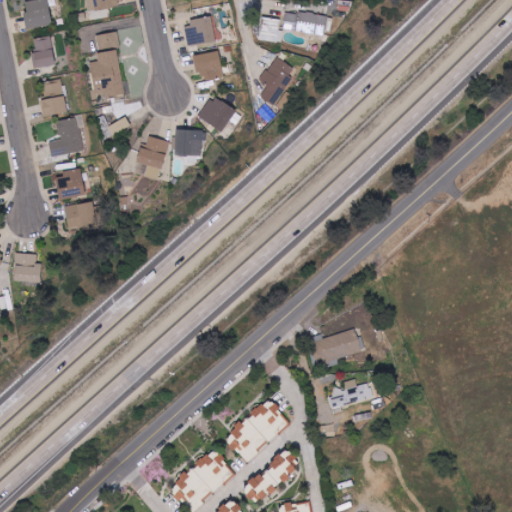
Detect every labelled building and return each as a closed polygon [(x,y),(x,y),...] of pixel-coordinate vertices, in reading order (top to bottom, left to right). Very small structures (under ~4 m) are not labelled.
[(23,13),(27,31),(53,25),(47,0),(39,0),(25,3),(27,12),(23,13)] [(86,0),(86,3),(92,2),(93,11),(122,8),(121,0),(86,0)] [(327,17),(287,11),(284,30),(324,36),(327,17)] [(282,20),(263,17),(259,40),(278,43),(282,20)] [(189,45),(215,43),(213,18),(187,21),(189,45)] [(99,50),(120,48),(119,33),(97,35),(99,50)] [(35,40),(36,53),(32,53),(34,68),(55,66),(52,38),(35,40)] [(91,63),(95,99),(124,95),(119,51),(99,53),(99,62),(91,63)] [(225,78),(219,51),(193,57),(197,75),(201,74),(203,82),(225,78)] [(296,69),(275,57),(262,81),(269,85),(261,99),(276,106),(296,69)] [(46,117),(68,113),(62,81),(40,86),(46,117)] [(198,117),(224,134),(237,112),(212,96),(198,117)] [(50,142),(52,159),(66,157),(66,154),(84,151),(81,127),(85,127),(83,117),(57,120),(60,141),(50,142)] [(176,130),(176,156),(205,157),(205,130),(176,130)] [(159,181),(167,154),(171,143),(150,137),(146,150),(142,149),(134,173),(159,181)] [(86,196),(81,169),(63,173),(64,177),(56,179),(60,201),(86,196)] [(97,229),(94,203),(66,206),(68,228),(80,226),(80,230),(97,229)] [(0,264),(8,254),(0,248),(0,264)] [(15,281),(41,282),(42,263),(37,263),(38,254),(16,253),(15,281)] [(320,365),(363,353),(357,332),(352,334),(347,316),(322,323),(325,335),(313,339),(320,365)] [(334,414),(345,411),(343,406),(374,398),(370,382),(358,386),(356,379),(344,382),(345,387),(334,390),(336,397),(330,398),(334,414)] [(248,462),(291,422),(269,398),(251,414),(250,414),(231,432),(236,438),(230,443),(248,462)] [(195,511),(232,474),(220,464),(225,459),(212,446),(177,484),(181,489),(175,495),(192,511),(195,511)] [(258,504),(267,492),(273,496),(295,466),(289,461),(279,453),(270,465),(272,466),(264,477),(257,472),(249,483),(254,486),(247,496),(258,504)] [(236,511),(241,509),(235,499),(214,511),(236,511)] [(298,511),(298,510),(293,510),(292,502),(285,503),(286,511),(298,511)]
